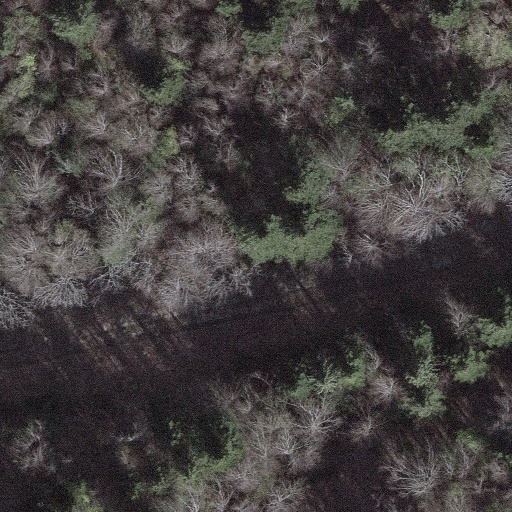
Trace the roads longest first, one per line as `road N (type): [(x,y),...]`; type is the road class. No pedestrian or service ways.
road 1 (track): [(511,242),(0,363)]
road 2 (track): [(327,511),(511,379)]
